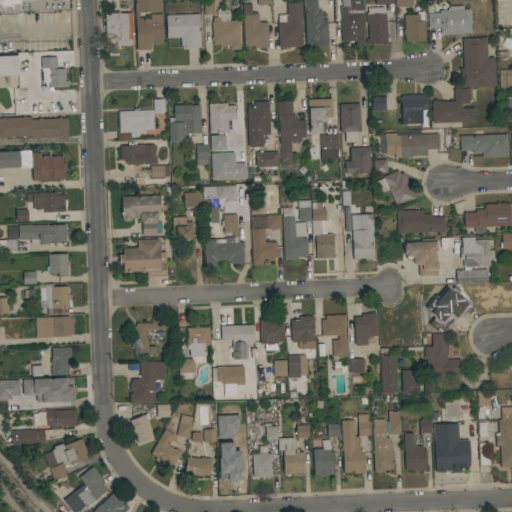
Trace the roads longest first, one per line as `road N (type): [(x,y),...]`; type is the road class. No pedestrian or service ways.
road 1 (residential): [(87,0),(106,417),(122,467),(142,488)]
road 2 (residential): [(142,488),(191,510),(221,511),(511,499)]
road 3 (residential): [(427,69),(91,83)]
road 4 (residential): [(391,287),(101,299)]
